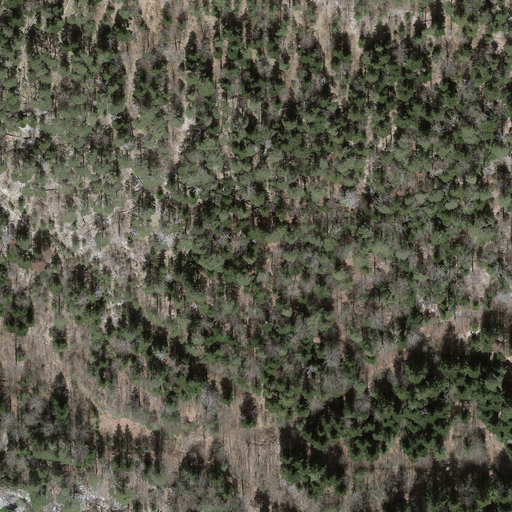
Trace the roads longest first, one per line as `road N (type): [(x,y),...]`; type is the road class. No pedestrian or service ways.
road 1 (track): [(0,198),(303,449),(373,466),(462,469)]
road 2 (track): [(124,432),(294,511)]
road 3 (track): [(0,328),(46,347),(124,432)]
road 4 (track): [(363,511),(462,469),(511,465)]
road 5 (track): [(276,426),(124,432)]
